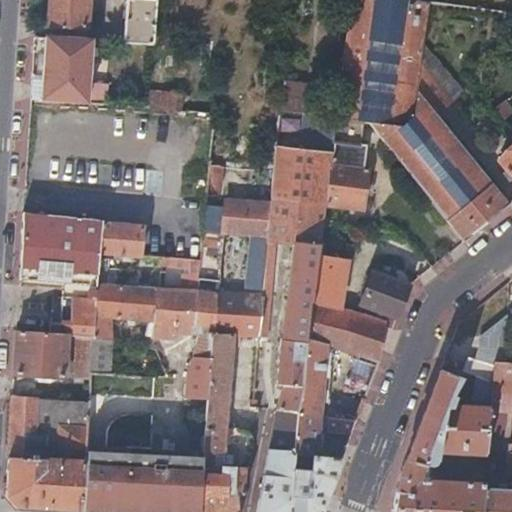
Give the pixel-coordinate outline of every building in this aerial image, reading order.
[(50,0),(50,4),(46,9),(45,19),(49,21),(49,26),(83,28),(85,0),(50,0)] [(125,0),(121,42),(153,44),(156,0),(125,0)] [(487,222),(509,204),(435,115),(419,95),(424,44),(430,2),(416,0),(352,0),(336,117),(336,118),(364,122),(369,122),(464,241),(487,222)] [(504,11),(504,0),(462,0),(461,6),(504,11)] [(503,27),(511,27),(511,0),(504,0),(504,11),(503,27)] [(90,40),(45,37),(42,79),(47,79),(47,86),(69,88),(70,80),(87,82),(90,40)] [(419,95),(435,115),(465,93),(424,44),(419,95)] [(283,96),(317,100),(318,85),(284,81),(283,96)] [(149,90),(148,106),(163,108),(181,110),(183,95),(183,93),(149,90)] [(183,95),(181,110),(187,110),(189,110),(190,96),(183,95)] [(314,115),(316,115),(317,100),(283,96),(281,112),(302,114),(314,115)] [(498,107),(507,118),(511,113),(511,111),(505,101),(498,107)] [(318,255),(323,220),(325,205),(332,153),(336,118),(336,117),(316,115),(314,115),(302,114),(300,135),(292,134),(290,148),(278,147),(272,204),(268,235),(262,295),(258,337),(268,338),(276,241),(295,242),(285,338),(282,337),(278,385),(283,386),(278,408),(300,410),(310,302),(312,302),(318,255)] [(361,145),(364,122),(336,118),(332,153),(325,205),(362,209),(368,169),(364,169),(366,146),(361,145)] [(511,125),(503,133),(511,144),(511,148),(499,160),(511,176),(511,125)] [(211,165),(208,196),(220,198),(223,167),(211,165)] [(268,235),(272,204),(255,202),(227,199),(224,220),(206,218),(204,230),(268,235)] [(14,357),(13,374),(91,379),(91,372),(88,372),(90,352),(110,353),(111,339),(112,317),(153,320),(152,337),(172,338),(172,333),(195,334),(198,291),(201,261),(162,258),(162,266),(189,269),(187,291),(106,284),(108,268),(105,268),(106,258),(131,260),(131,255),(162,257),(165,227),(102,222),(102,219),(23,212),(20,254),(19,287),(60,291),(59,323),(50,323),(49,333),(15,331),(14,357)] [(348,260),(318,255),(312,302),(339,310),(348,260)] [(383,275),(397,281),(399,276),(384,271),(383,275)] [(402,304),(410,285),(397,281),(383,275),(373,272),(361,303),(382,312),(378,321),(394,325),(402,304)] [(216,334),(219,292),(198,291),(195,334),(198,334),(216,334)] [(226,426),(233,335),(236,293),(219,292),(216,334),(211,397),(209,417),(208,428),(226,431),(226,426)] [(233,335),(258,337),(262,295),(236,293),(233,335)] [(392,330),(394,325),(378,321),(339,310),(312,302),(310,302),(300,410),(295,455),(307,456),(314,457),(322,458),(325,434),(350,437),(356,423),(321,418),(327,350),(379,364),(385,327),(392,330)] [(506,362),(507,316),(481,337),(473,358),(464,355),(458,371),(492,385),(494,362),(506,362)] [(211,397),(216,334),(198,334),(193,355),(187,373),(185,396),(211,397)] [(454,361),(445,358),(441,370),(400,474),(393,511),(481,511),(483,488),(484,483),(426,479),(427,466),(432,465),(434,463),(437,460),(438,455),(443,455),(444,451),(486,453),(487,450),(490,409),(452,406),(456,397),(459,398),(468,381),(449,373),(454,361)] [(483,488),(481,511),(511,511),(511,362),(506,362),(494,362),(492,385),(511,386),(511,451),(507,451),(506,471),(496,489),(483,488)] [(511,386),(492,385),(490,409),(511,410),(511,386)] [(82,510),(89,401),(12,396),(6,482),(6,491),(5,497),(16,507),(82,510)] [(207,447),(208,428),(209,417),(211,397),(185,396),(184,416),(181,446),(207,447)] [(253,406),(260,407),(259,399),(253,398),(251,402),(253,406)] [(295,455),(300,410),(278,408),(264,474),(263,474),(255,511),(290,511),(294,474),(295,455)] [(511,410),(490,409),(487,450),(507,451),(511,451),(511,410)] [(251,458),(254,439),(250,430),(226,426),(226,431),(223,466),(245,467),(251,458)] [(241,511),(245,485),(245,467),(223,466),(226,431),(208,428),(207,447),(206,457),(204,484),(201,511),(241,511)] [(201,511),(204,484),(206,457),(191,456),(189,480),(178,479),(178,478),(175,478),(175,479),(165,479),(165,480),(164,480),(164,473),(154,471),(156,463),(154,463),(154,468),(152,468),(152,454),(86,450),(85,463),(83,507),(88,507),(88,511),(109,511),(121,511),(121,509),(126,509),(125,511),(131,511),(138,511),(158,511),(159,511),(163,511),(162,511),(201,511)] [(189,480),(191,456),(166,455),(166,463),(156,463),(154,471),(164,473),(164,480),(165,480),(165,479),(175,479),(175,478),(178,478),(178,479),(189,480)] [(313,475),(314,457),(307,456),(306,474),(313,475)] [(322,458),(314,457),(313,475),(306,474),(294,474),(290,511),(321,511),(329,493),(341,460),(322,458)]
